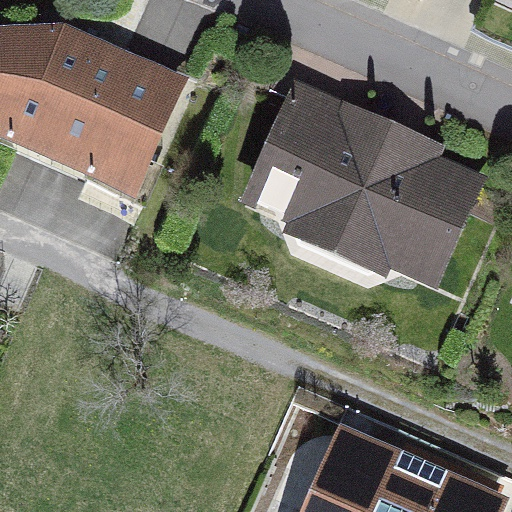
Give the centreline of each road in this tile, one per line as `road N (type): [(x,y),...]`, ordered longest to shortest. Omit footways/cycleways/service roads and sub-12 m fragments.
road 1 (residential): [(0,237),(511,467)]
road 2 (residential): [(275,0),(511,109)]
